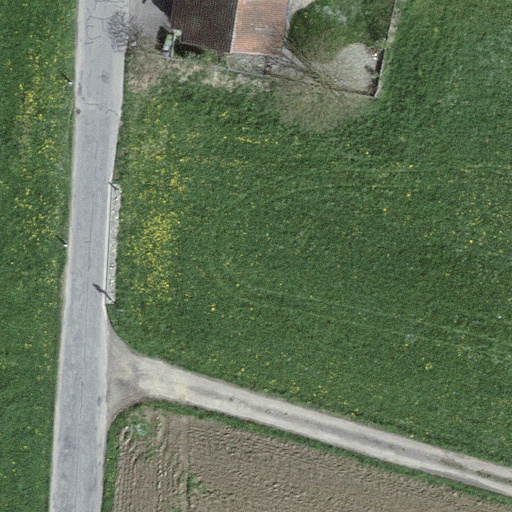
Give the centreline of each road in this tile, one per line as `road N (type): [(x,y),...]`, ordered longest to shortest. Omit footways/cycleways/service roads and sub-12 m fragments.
road 1 (tertiary): [(74,511),(105,0)]
road 2 (track): [(83,372),(511,492)]
